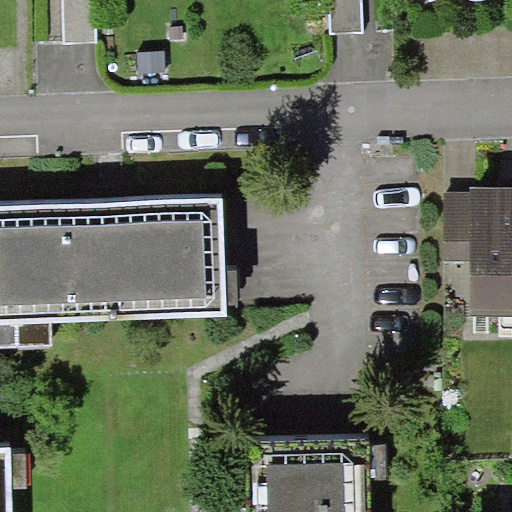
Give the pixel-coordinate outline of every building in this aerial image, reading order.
[(93,0),(60,0),(61,40),(95,39),(93,0)] [(359,0),(326,0),(327,31),(361,30),(359,0)] [(471,303),(511,303),(511,187),(471,188),(471,303)] [(0,199),(0,314),(224,306),(219,191),(0,199)] [(368,511),(367,431),(244,434),(245,511),(368,511)] [(0,511),(8,511),(7,439),(0,439),(0,511)]
